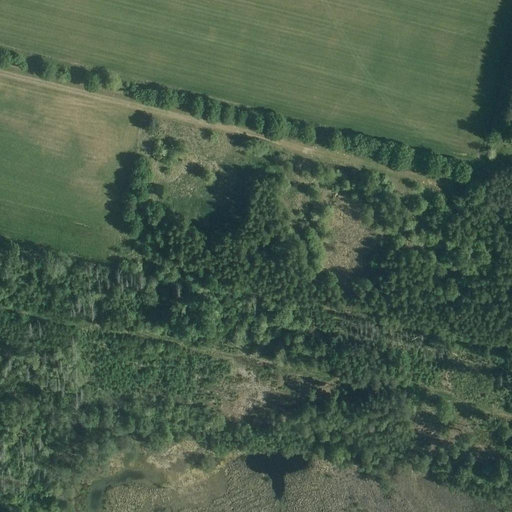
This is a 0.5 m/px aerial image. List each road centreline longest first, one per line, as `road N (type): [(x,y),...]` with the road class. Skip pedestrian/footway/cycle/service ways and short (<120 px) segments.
road 1 (track): [(0,74),(432,183),(453,185),(511,158)]
road 2 (track): [(91,323),(511,411)]
road 3 (track): [(146,111),(91,323),(0,304)]
